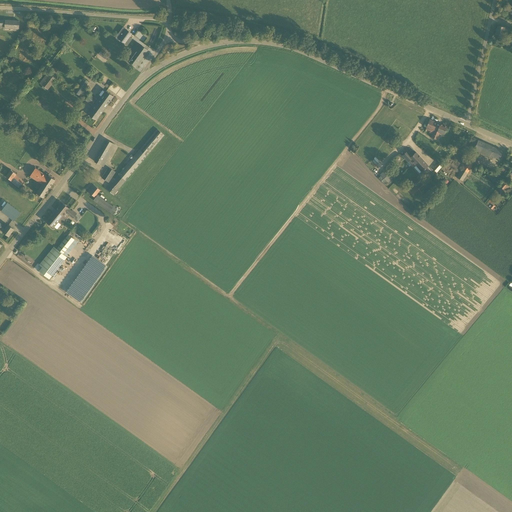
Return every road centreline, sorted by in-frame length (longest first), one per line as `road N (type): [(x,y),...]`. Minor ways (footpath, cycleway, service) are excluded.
road 1 (tertiary): [(467,124),(299,50),(206,45)]
road 2 (tertiary): [(0,263),(135,85)]
road 3 (unclassified): [(168,21),(0,9)]
road 4 (unclassified): [(467,124),(495,0)]
